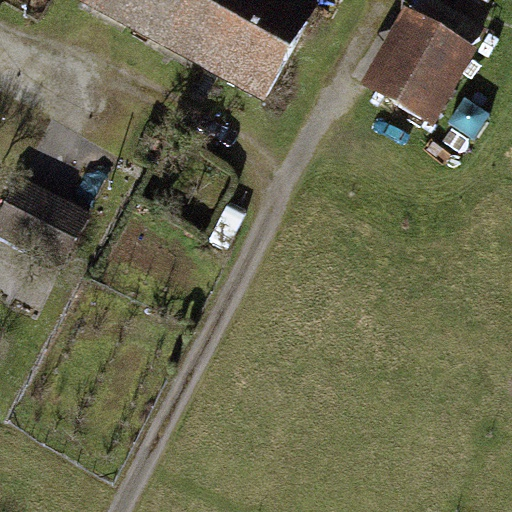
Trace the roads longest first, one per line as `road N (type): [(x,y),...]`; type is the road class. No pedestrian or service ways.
road 1 (track): [(125,511),(316,131)]
road 2 (track): [(277,209),(264,165),(238,140),(91,68),(24,61)]
